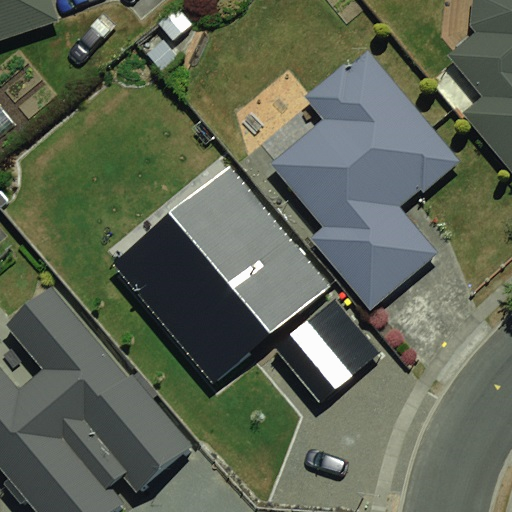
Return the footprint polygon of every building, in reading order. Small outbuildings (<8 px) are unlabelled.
[(0,0),(0,36),(47,17),(40,0),(0,0)] [(440,71),(511,159),(511,0),(470,0),(474,41),(440,71)] [(267,159),(375,300),(443,248),(412,207),(463,168),(369,46),(306,93),(324,116),(267,159)] [(366,358),(209,172),(86,275),(193,402),(263,342),(321,396),(366,358)] [(52,290),(0,333),(0,472),(33,511),(116,511),(189,451),(52,290)]
